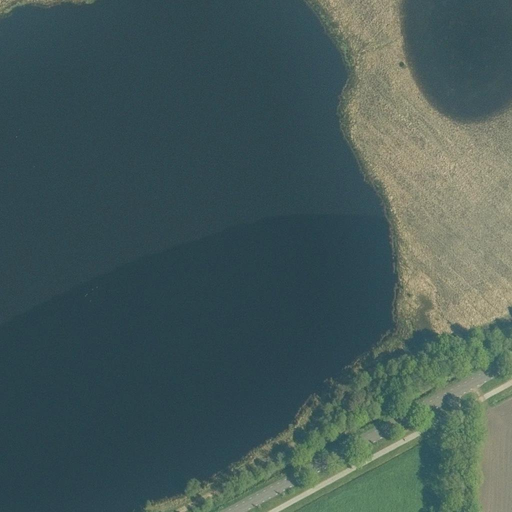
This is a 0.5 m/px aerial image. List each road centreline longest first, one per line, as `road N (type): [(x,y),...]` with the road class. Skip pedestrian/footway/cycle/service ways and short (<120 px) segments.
road 1 (track): [(511,319),(358,380),(300,443),(181,511)]
road 2 (tertiary): [(237,511),(511,363)]
